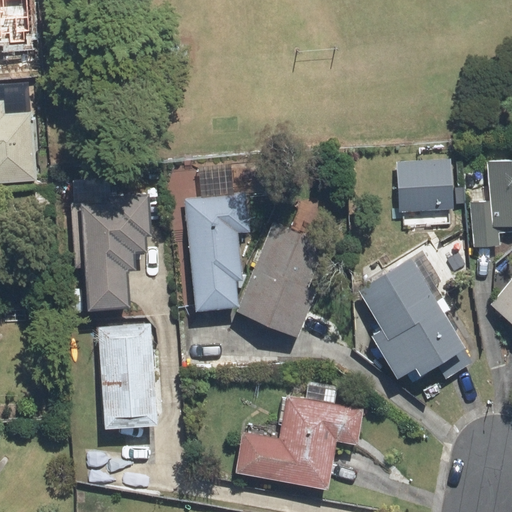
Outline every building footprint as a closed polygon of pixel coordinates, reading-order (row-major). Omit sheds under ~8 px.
[(32,95),(0,96),(0,186),(36,185),(32,95)] [(511,146),(484,147),(486,202),(466,202),(467,246),(497,245),(496,227),(511,227),(511,146)] [(450,167),(394,168),(394,219),(450,219),(450,167)] [(62,289),(63,313),(119,311),(118,269),(126,269),(126,253),(138,252),(137,237),(146,237),(144,190),(112,191),(112,168),(74,169),(75,201),(66,201),(68,265),(77,265),(78,289),(62,289)] [(231,168),(162,173),(165,219),(182,217),(188,311),(233,308),(232,290),(242,289),(238,233),(249,232),(246,190),(232,191),(231,168)] [(330,248),(273,223),(233,313),(290,338),(330,248)] [(435,253),(412,267),(405,256),(352,288),(377,328),(365,335),(392,379),(408,369),(411,374),(433,361),(443,377),(469,361),(425,288),(448,274),(435,253)] [(511,273),(482,309),(511,333),(511,273)] [(147,426),(145,324),(88,324),(88,341),(95,341),(96,426),(147,426)] [(237,431),(230,473),(321,490),(330,441),(352,445),(359,408),(322,401),(325,386),(305,382),(302,398),(284,394),(276,438),(237,431)]
